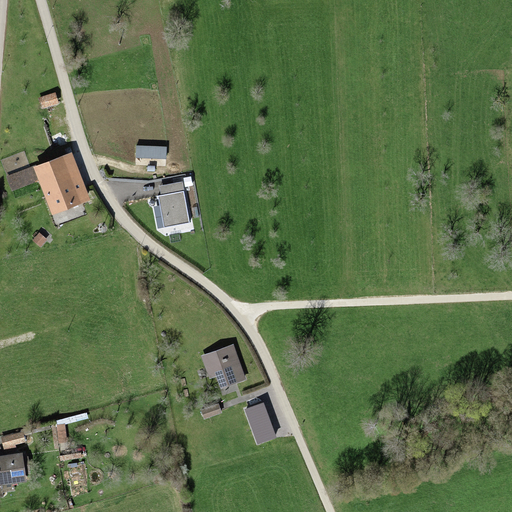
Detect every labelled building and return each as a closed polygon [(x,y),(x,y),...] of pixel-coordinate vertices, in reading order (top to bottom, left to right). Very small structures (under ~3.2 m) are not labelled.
[(55,93),(39,98),(43,108),(58,103),(55,93)] [(72,154),(36,167),(40,178),(53,213),(89,200),(72,154)] [(12,189),(40,178),(36,167),(8,177),(12,189)] [(236,356),(206,365),(210,379),(218,376),(222,388),(244,381),(236,356)] [(222,414),(219,404),(202,409),(206,419),(222,414)] [(65,425),(57,425),(60,447),(67,446),(65,425)] [(24,433),(2,438),(4,447),(25,442),(24,433)] [(23,455),(0,456),(0,483),(25,481),(23,455)]
